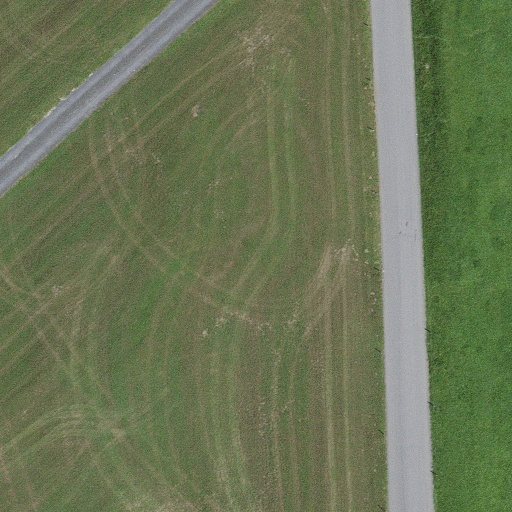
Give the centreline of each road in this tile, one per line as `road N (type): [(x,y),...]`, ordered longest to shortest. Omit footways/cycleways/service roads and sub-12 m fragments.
road 1 (unclassified): [(416,511),(393,0)]
road 2 (track): [(205,0),(0,181)]
